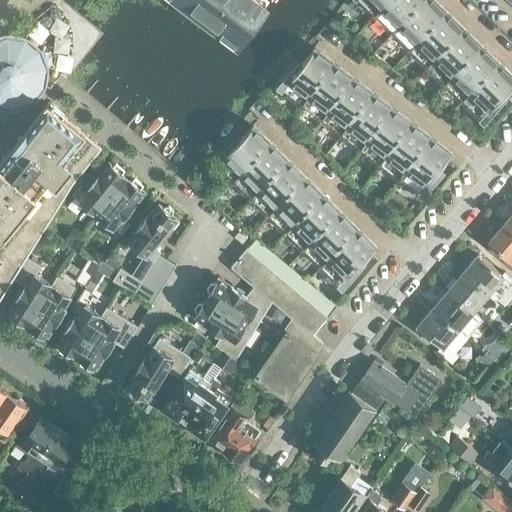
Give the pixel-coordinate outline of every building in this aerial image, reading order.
[(184,0),(237,40),(266,1),(264,0),(184,0)] [(358,0),(376,16),(390,0),(358,0)] [(390,0),(376,16),(393,33),(415,10),(424,0),(408,0),(407,2),(404,0),(390,0)] [(411,50),(433,27),(445,14),(437,6),(424,19),(415,10),(393,33),(411,50)] [(411,50),(428,67),(450,44),(463,31),(455,23),(442,36),(433,27),(411,50)] [(7,39),(0,41),(0,102),(13,104),(14,104),(29,99),(30,98),(40,85),(41,85),(43,69),(43,68),(37,53),(37,52),(24,42),(23,42),(7,39)] [(446,84),(468,61),(481,48),(472,40),(459,53),(450,44),(428,67),(446,84)] [(278,86),(303,104),(335,61),(315,46),(301,64),(299,62),(278,86)] [(446,84),(463,101),(485,78),(498,65),(490,57),(477,70),(468,61),(446,84)] [(303,104),(322,119),(355,76),(335,61),(303,104)] [(485,78),(463,101),(481,118),(511,85),(511,78),(507,73),(494,87),(485,78)] [(322,119),(342,134),(374,91),(355,76),(322,119)] [(342,134),(361,148),(393,106),(374,91),(342,134)] [(0,298),(14,277),(27,256),(73,182),(102,146),(48,102),(0,160),(0,298)] [(361,148),(380,163),(413,120),(393,106),(361,148)] [(380,163),(400,178),(432,135),(413,120),(380,163)] [(216,162),(234,180),(272,142),(254,124),(238,140),(236,138),(216,162)] [(432,135),(400,178),(422,195),(443,172),(439,168),(452,150),(432,135)] [(234,180),(252,197),(290,159),(272,142),(234,180)] [(252,197),(269,214),(307,176),(290,159),(252,197)] [(97,213),(125,178),(123,176),(125,174),(122,172),(124,169),(116,162),(113,165),(111,163),(101,175),(99,174),(87,188),(81,183),(72,193),(94,211),(94,210),(97,213)] [(269,214),(286,231),(324,193),(307,176),(269,214)] [(123,218),(135,203),(133,202),(143,190),(140,187),(143,184),(135,177),(132,180),(129,178),(128,180),(125,178),(97,213),(100,215),(99,216),(121,234),(130,223),(123,218)] [(286,231),(304,248),(342,210),(324,193),(286,231)] [(154,245),(177,217),(172,213),(173,209),(169,205),(164,207),(160,203),(151,214),(149,212),(135,229),(137,231),(129,240),(155,261),(161,251),(154,245)] [(304,248),(321,265),(359,227),(342,210),(304,248)] [(511,257),(511,229),(504,223),(489,241),(511,259),(511,257)] [(359,227),(321,265),(343,287),(364,264),(361,261),(377,245),(359,227)] [(71,247),(77,237),(71,234),(65,244),(71,247)] [(77,251),(83,240),(77,237),(71,247),(77,251)] [(255,239),(247,249),(233,266),(291,316),(254,371),(255,371),(254,373),(287,396),(323,343),(312,334),(335,305),(255,239)] [(478,253),(463,271),(488,293),(496,300),(511,281),(511,276),(505,270),(502,273),(478,253)] [(29,323),(58,275),(57,275),(52,284),(49,283),(50,282),(36,273),(41,265),(27,256),(14,277),(25,284),(16,299),(18,300),(10,314),(13,316),(13,320),(18,323),(22,321),(25,323),(26,321),(29,323)] [(95,269),(98,264),(93,261),(87,270),(93,273),(95,269)] [(144,281),(122,268),(115,279),(136,293),(144,281)] [(97,282),(102,273),(95,269),(93,273),(90,278),(97,282)] [(463,271),(448,289),(473,311),(488,293),(463,271)] [(64,307),(76,287),(58,275),(29,323),(31,324),(30,326),(33,328),(33,333),(38,336),(42,334),(45,336),(54,322),(56,324),(65,308),(64,307)] [(255,328),(272,301),(253,285),(247,295),(232,286),(231,287),(217,279),(215,282),(211,282),(208,287),(210,291),(208,295),(209,296),(208,298),(255,328)] [(448,289),(432,306),(466,335),(480,317),(473,311),(448,289)] [(236,358),(255,328),(208,298),(206,301),(205,300),(202,303),(198,303),(195,308),(197,312),(195,315),(208,323),(207,325),(222,334),(216,344),(222,348),(230,354),(236,358)] [(79,354),(108,307),(107,306),(101,315),(98,314),(99,313),(85,304),(78,316),(75,314),(65,330),(68,331),(60,345),(63,347),(61,350),(70,356),(72,353),(75,355),(76,353),(79,354)] [(466,335),(432,306),(417,325),(443,347),(445,344),(455,352),(468,337),(466,335)] [(125,347),(139,326),(108,307),(79,354),(81,356),(80,358),(83,360),(81,363),(90,369),(92,365),(95,367),(103,354),(105,355),(114,340),(125,347)] [(192,357),(160,336),(148,355),(146,354),(134,372),(136,374),(129,386),(134,389),(134,393),(139,396),(143,394),(148,397),(166,368),(179,376),(192,357)] [(491,345),(485,352),(493,358),(499,351),(491,345)] [(183,421),(214,377),(222,366),(230,354),(222,348),(202,377),(189,368),(162,407),(183,421)] [(493,358),(485,352),(479,359),(487,366),(493,358)] [(236,358),(230,354),(222,366),(231,372),(239,360),(236,358)] [(416,417),(442,379),(421,364),(408,383),(374,359),(352,391),(349,389),(312,440),(319,445),(313,453),(327,464),(333,455),(341,461),(377,409),(376,408),(384,397),(393,403),(395,401),(416,417)] [(214,377),(183,421),(205,436),(231,397),(217,387),(221,382),(214,377)] [(28,406),(7,392),(0,402),(0,436),(5,440),(28,406)] [(208,438),(239,460),(261,429),(248,420),(254,412),(235,399),(208,438)] [(16,467),(26,474),(59,428),(41,416),(22,443),(17,440),(14,445),(28,455),(25,459),(21,460),(16,467)] [(59,428),(26,474),(36,481),(49,463),(56,468),(76,440),(59,428)] [(479,452),(456,434),(448,444),(471,462),(479,452)] [(511,448),(511,447),(495,467),(511,479),(511,448)] [(351,511),(370,485),(356,476),(360,471),(350,464),(317,511),(316,511),(351,511)] [(405,509),(409,503),(416,490),(403,481),(391,499),(405,509)] [(511,511),(511,499),(492,483),(481,497),(499,511),(511,511)] [(416,490),(409,503),(419,510),(431,492),(420,484),(416,490)] [(372,487),(354,511),(391,511),(392,511),(378,502),(383,495),(372,487)]
